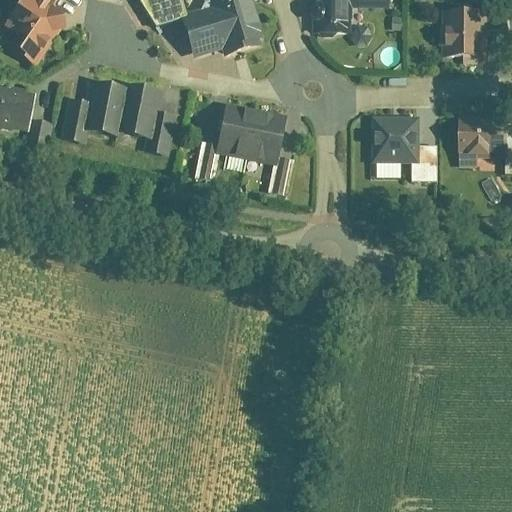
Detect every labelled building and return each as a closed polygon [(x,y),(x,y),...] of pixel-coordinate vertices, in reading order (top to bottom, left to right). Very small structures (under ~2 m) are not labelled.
[(1,43),(35,67),(62,30),(57,9),(47,11),(55,0),(18,0),(0,25),(8,32),(1,43)] [(178,17),(185,15),(180,0),(136,0),(136,2),(150,26),(178,17)] [(256,41),(263,39),(251,0),(215,0),(217,6),(185,15),(178,17),(191,60),(220,51),(222,58),(258,47),(256,41)] [(312,0),(313,37),(351,37),(351,8),(350,0),(312,0)] [(389,0),(350,0),(351,8),(389,8),(389,0)] [(443,58),(487,58),(487,12),(443,12),(443,58)] [(85,134),(113,139),(114,134),(122,91),(88,84),(84,105),(79,133),(85,134)] [(122,91),(114,134),(145,140),(150,141),(155,115),(160,92),(123,85),(122,91)] [(28,122),(33,95),(0,88),(0,131),(25,136),(28,122)] [(79,133),(84,105),(66,101),(59,140),(83,145),(85,134),(79,133)] [(216,155),(275,167),(277,158),(285,116),(226,105),(218,146),(216,155)] [(175,119),(155,115),(150,141),(145,140),(142,154),(167,159),(175,119)] [(458,118),(458,160),(505,160),(505,118),(458,118)] [(370,163),(418,163),(418,147),(418,119),(370,119),(370,163)] [(51,126),(28,122),(25,136),(21,156),(45,160),(51,126)] [(216,155),(218,146),(199,142),(192,179),(211,182),(216,155)] [(440,147),(418,147),(418,163),(418,184),(440,184),(440,147)] [(295,162),(277,158),(275,167),(270,194),(288,197),(295,162)]
